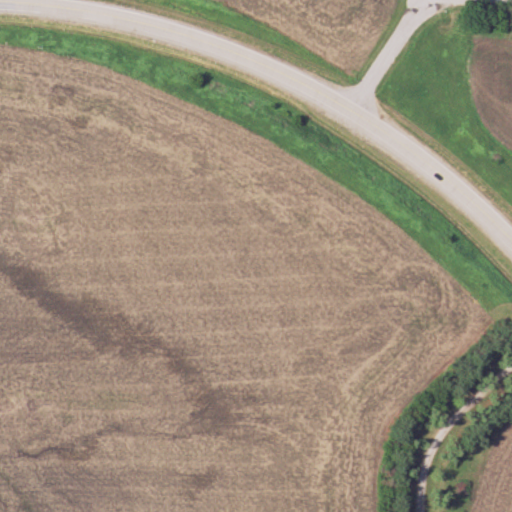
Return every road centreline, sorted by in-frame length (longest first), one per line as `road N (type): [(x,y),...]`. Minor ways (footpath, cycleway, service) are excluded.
road 1 (primary): [(0,2),(61,3),(133,18),(267,63),(394,132),(511,236)]
road 2 (residential): [(511,363),(431,441),(421,511)]
road 3 (residential): [(362,113),(409,32),(459,0)]
